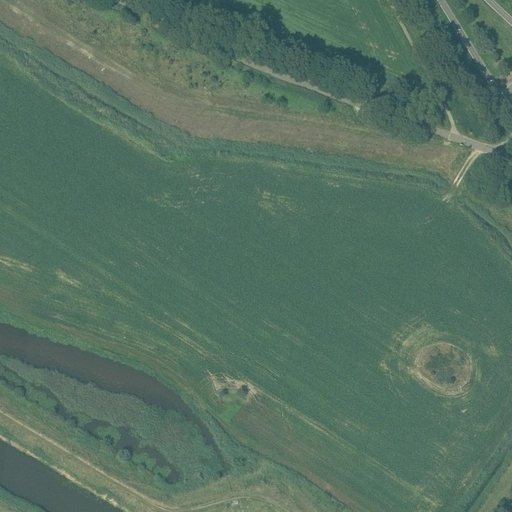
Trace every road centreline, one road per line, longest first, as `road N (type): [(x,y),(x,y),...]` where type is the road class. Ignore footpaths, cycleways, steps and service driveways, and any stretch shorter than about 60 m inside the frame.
road 1 (unclassified): [(510,144),(485,147),(300,82),(122,0)]
road 2 (track): [(164,511),(0,415)]
road 3 (secondary): [(439,0),(510,112)]
